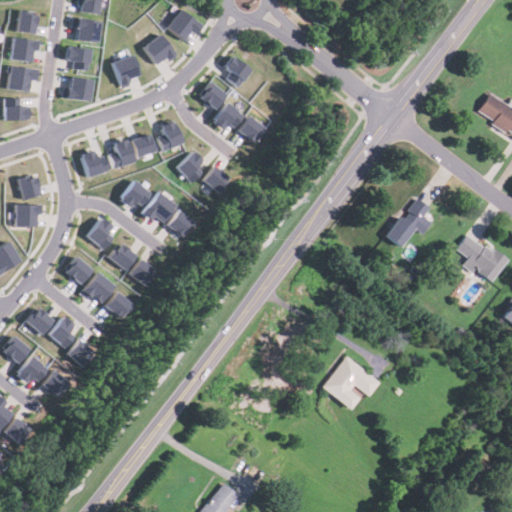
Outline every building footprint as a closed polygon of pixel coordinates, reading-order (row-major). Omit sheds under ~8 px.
[(96,12),(96,0),(77,0),(77,11),(96,12)] [(181,39),(187,30),(192,34),(199,23),(176,8),(163,27),(181,39)] [(32,32),(34,12),(15,10),(13,30),(32,32)] [(94,42),(98,20),(75,17),(71,39),(94,42)] [(165,61),(173,56),(158,33),(140,44),(151,63),(163,57),(165,61)] [(6,58),(27,61),(29,48),(35,49),(37,40),(9,36),(6,58)] [(85,70),(87,48),(63,45),(61,59),(70,60),(69,68),(85,70)] [(107,61),(118,87),(127,84),(124,77),(135,73),(127,53),(107,61)] [(221,66),(228,70),(223,77),(236,86),(249,68),(229,54),(221,66)] [(2,87),(24,91),(26,78),(31,79),(33,69),(6,64),(2,87)] [(87,100),(89,78),(66,75),(64,97),(87,100)] [(196,96),(212,108),(224,93),(208,80),(196,96)] [(511,135),(511,133),(511,108),(486,92),(474,112),(511,135)] [(0,97),(1,119),(24,118),(24,97),(0,97)] [(225,122),(232,127),(241,114),(223,101),(209,121),(221,129),(225,122)] [(235,131),(254,142),(263,125),(245,115),(235,131)] [(161,151),(181,142),(171,119),(157,125),(164,140),(158,143),(161,151)] [(128,139),(134,156),(153,149),(146,132),(128,139)] [(111,168),(131,160),(123,137),(102,144),(111,168)] [(173,167),(188,181),(206,162),(191,148),(173,167)] [(78,152),(83,175),(105,171),(101,154),(94,155),(92,149),(78,152)] [(200,179),(216,191),(228,177),(212,164),(200,179)] [(15,177),(19,198),(38,194),(34,174),(15,177)] [(140,203),(148,190),(128,179),(116,200),(128,206),(132,199),(140,203)] [(158,223),(173,205),(155,190),(138,211),(146,217),(149,215),(158,223)] [(419,234),(428,222),(420,216),(426,207),(412,196),(382,236),(396,246),(411,227),(419,234)] [(40,213),(40,204),(12,203),(11,225),(33,225),(33,213),(40,213)] [(192,222),(175,209),(162,225),(179,238),(192,222)] [(111,236),(104,231),(110,224),(99,215),(83,235),(101,248),(111,236)] [(504,259),(465,232),(453,249),(464,257),(460,262),(487,282),(504,259)] [(0,243),(0,270),(18,260),(6,240),(0,243)] [(106,257),(123,269),(134,253),(116,241),(106,257)] [(89,268),(72,255),(61,269),(78,282),(89,268)] [(155,272),(139,257),(126,272),(143,286),(155,272)] [(84,298),(88,294),(97,302),(111,285),(94,271),(76,292),(84,298)] [(119,319),(131,303),(113,290),(101,305),(119,319)] [(499,317),(511,325),(511,302),(510,301),(499,317)] [(22,321),(40,333),(50,317),(33,306),(22,321)] [(62,347),(76,331),(60,316),(45,333),(62,347)] [(0,349),(15,362),(27,348),(13,335),(0,349)] [(80,367),(92,353),(77,339),(64,352),(80,367)] [(24,381),(29,375),(35,380),(45,367),(28,354),(14,373),(24,381)] [(319,386),(348,408),(359,394),(364,397),(376,381),(342,355),(319,386)] [(57,397),(69,380),(52,367),(39,385),(57,397)] [(0,396),(0,425),(10,414),(1,406),(5,401),(0,396)] [(2,430),(19,445),(31,431),(14,416),(2,430)] [(222,511),(236,495),(221,483),(197,511),(222,511)]
